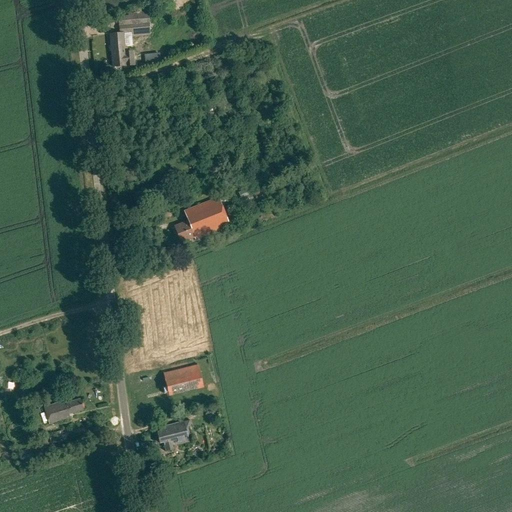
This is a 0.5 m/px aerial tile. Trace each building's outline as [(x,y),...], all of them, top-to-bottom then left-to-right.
[(148,15),(129,16),(130,34),(131,34),(131,37),(150,35),(148,15)] [(123,34),(110,35),(113,67),(126,66),(134,65),(132,52),(126,53),(126,47),(124,47),(123,34)] [(209,181),(190,189),(194,200),(213,192),(209,181)] [(249,190),(236,195),(241,207),(254,202),(249,190)] [(188,221),(174,226),(181,243),(194,238),(195,240),(230,226),(218,198),(184,212),(188,221)] [(163,373),(168,393),(202,385),(197,364),(163,373)] [(33,401),(34,406),(45,403),(43,398),(33,401)] [(65,401),(44,408),(48,424),(70,418),(69,415),(83,410),(80,399),(66,403),(65,401)] [(174,450),(173,446),(189,442),(184,422),(156,429),(160,443),(163,443),(164,446),(166,452),(174,450)]
